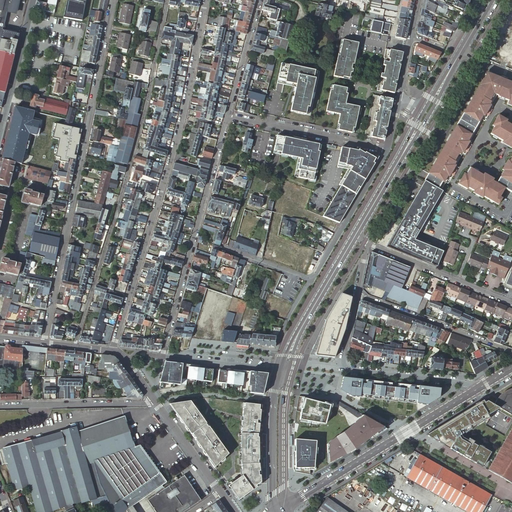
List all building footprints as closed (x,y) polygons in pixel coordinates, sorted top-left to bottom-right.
[(67,0),(63,17),(82,20),(86,0),(67,0)] [(100,0),(99,10),(105,11),(107,0),(100,0)] [(200,1),(194,0),(192,0),(191,6),(190,9),(198,11),(200,1)] [(37,1),(35,8),(54,13),(56,5),(47,3),(37,1)] [(405,8),(411,9),(412,4),(406,2),(407,2),(402,1),(400,7),(405,8)] [(465,12),(466,11),(467,6),(461,4),(455,1),(452,6),(465,12)] [(0,33),(2,34),(3,30),(2,30),(2,27),(4,27),(5,23),(3,23),(4,20),(5,21),(7,11),(6,11),(7,9),(17,11),(18,5),(13,5),(10,6),(7,5),(0,3),(0,33)] [(121,4),(118,22),(129,24),(133,6),(121,4)] [(242,5),(241,5),(239,4),(238,10),(241,10),(251,13),(253,8),(242,5)] [(333,7),(318,4),(315,15),(321,17),(321,16),(330,19),(332,13),(331,13),(333,7)] [(399,13),(410,15),(411,9),(405,8),(400,7),(399,13)] [(146,29),(151,30),(153,21),(150,20),(148,20),(149,16),(150,10),(143,9),(143,13),(142,13),(140,27),(139,30),(145,32),(146,29)] [(421,9),(419,16),(430,21),(436,23),(437,20),(430,17),(431,16),(426,14),(426,11),(421,9)] [(248,23),(251,13),(241,10),(240,12),(241,12),(239,20),(248,23)] [(398,19),(409,21),(410,15),(399,13),(398,19)] [(430,21),(419,16),(418,22),(428,26),(430,21)] [(218,17),(217,26),(219,26),(225,28),(226,23),(227,18),(218,17)] [(176,28),(175,31),(193,35),(193,34),(188,32),(189,29),(185,28),(184,29),(182,29),(184,19),(178,18),(177,25),(176,28)] [(247,28),(248,23),(239,20),(233,19),(232,22),(234,22),(233,25),(247,28)] [(396,25),(407,28),(409,21),(398,19),(396,25)] [(376,21),(372,20),(369,32),(380,34),(380,30),(381,28),(388,29),(390,24),(376,21)] [(511,21),(496,53),(511,61),(511,21)] [(277,51),(284,53),(292,26),(285,23),(284,28),(283,33),(281,40),(279,46),(278,48),(278,50),(277,51)] [(418,24),(417,28),(422,29),(422,30),(427,32),(428,28),(425,26),(424,26),(418,24)] [(245,34),(247,28),(233,25),(232,28),(228,27),(227,29),(238,32),(245,34)] [(396,25),(394,37),(405,40),(407,28),(396,25)] [(218,33),(217,38),(223,39),(225,28),(219,26),(219,29),(216,29),(215,33),(216,33),(218,33)] [(257,26),(255,32),(264,35),(266,29),(257,26)] [(417,28),(416,32),(417,34),(427,38),(429,33),(427,32),(427,33),(422,32),(422,30),(422,29),(417,28)] [(3,30),(2,34),(0,40),(0,105),(0,106),(2,101),(4,93),(17,43),(17,41),(19,34),(3,30)] [(274,38),(281,40),(283,33),(276,31),(272,30),(270,37),(274,38)] [(176,55),(179,42),(191,44),(193,35),(175,31),(175,34),(174,41),(172,41),(169,54),(172,54),(176,55)] [(163,32),(161,39),(172,41),(174,41),(175,34),(169,33),(163,32)] [(255,32),(253,38),(265,42),(266,42),(267,36),(264,35),(255,32)] [(130,35),(119,33),(116,48),(127,50),(130,35)] [(216,43),(214,51),(220,53),(221,48),(222,42),(223,39),(217,38),(216,43)] [(253,38),(252,44),(263,47),(265,42),(253,38)] [(340,40),(332,76),(349,80),(357,43),(340,40)] [(150,43),(142,41),(139,55),(148,57),(151,43),(150,43)] [(222,42),(221,48),(226,49),(231,50),(232,45),(229,44),(224,43),(222,42)] [(276,57),(277,51),(275,51),(263,47),(252,44),(250,50),(276,57)] [(424,47),(417,44),(414,51),(425,56),(427,49),(423,48),(424,47)] [(378,81),(376,91),(380,92),(380,90),(393,93),(402,53),(385,49),(383,58),(384,58),(382,65),(384,66),(382,74),(380,74),(379,81),(378,81)] [(431,51),(427,49),(425,56),(436,60),(438,53),(431,50),(431,51)] [(225,55),(220,53),(219,57),(218,59),(229,61),(230,56),(229,56),(225,55)] [(112,57),(109,69),(113,70),(118,71),(121,59),(112,57)] [(171,60),(161,58),(161,63),(162,63),(161,66),(160,66),(158,78),(167,80),(167,79),(168,74),(169,69),(171,60)] [(171,60),(169,69),(186,72),(187,67),(178,65),(176,65),(177,61),(171,60)] [(131,61),(129,74),(140,76),(143,63),(131,61)] [(319,71),(281,63),(276,82),(295,86),(290,111),(309,115),(319,71)] [(245,70),(254,72),(258,74),(260,68),(246,64),(245,70)] [(409,64),(406,76),(414,79),(416,69),(414,69),(414,65),(409,64)] [(59,66),(57,78),(66,80),(67,75),(68,70),(69,71),(70,68),(59,66)] [(79,67),(79,66),(79,67),(78,70),(76,77),(80,78),(81,73),(92,76),(93,70),(86,68),(79,67)] [(113,70),(109,69),(105,69),(103,75),(112,77),(113,70)] [(245,70),(243,76),(249,78),(252,78),(254,72),(245,70)] [(503,99),(509,82),(504,80),(505,78),(486,71),(423,179),(440,189),(444,181),(446,182),(452,174),(451,172),(450,172),(451,169),(452,169),(454,169),(456,166),(454,165),(461,152),(463,154),(465,150),(465,149),(464,148),(465,145),(466,146),(468,146),(470,143),(468,141),(481,119),(483,121),(487,114),(486,113),(485,112),(487,109),(488,110),(489,110),(491,106),(489,105),(495,95),(497,95),(496,96),(503,99)] [(243,76),(241,83),(251,85),(252,80),(249,79),(249,78),(243,76)] [(66,80),(57,78),(55,82),(61,84),(60,85),(64,86),(67,87),(69,80),(66,80)] [(131,81),(116,78),(114,89),(125,92),(127,83),(130,84),(131,81)] [(125,107),(128,108),(131,95),(134,82),(131,81),(130,84),(127,83),(125,92),(121,106),(125,107)] [(138,87),(147,88),(148,84),(134,81),(134,82),(131,95),(137,97),(139,89),(138,89),(138,87)] [(200,87),(212,89),(213,84),(208,83),(204,81),(203,84),(200,83),(201,83),(195,81),(194,85),(200,87)] [(213,84),(212,89),(218,90),(229,93),(230,90),(220,88),(220,87),(218,87),(219,82),(214,81),(213,84)] [(61,84),(55,82),(53,93),(58,94),(62,94),(64,86),(60,85),(61,84)] [(511,83),(509,82),(503,99),(508,100),(507,104),(511,105),(511,83)] [(241,83),(240,88),(254,92),(255,90),(250,89),(251,85),(241,83)] [(358,107),(344,104),(348,89),(330,85),(325,111),(339,114),(336,130),(353,133),(358,107)] [(240,88),(237,98),(243,99),(244,94),(247,94),(247,96),(258,99),(258,98),(264,99),(265,95),(262,94),(254,92),(240,88)] [(212,89),(211,95),(211,96),(218,97),(219,94),(228,96),(229,93),(218,90),(212,89)] [(156,105),(162,107),(163,105),(164,100),(165,95),(159,93),(157,102),(153,101),(152,104),(156,105)] [(33,94),(30,106),(30,107),(32,107),(35,108),(35,107),(66,114),(68,104),(64,103),(38,96),(38,95),(33,94)] [(383,140),(392,99),(372,95),(363,136),(383,140)] [(129,110),(137,112),(140,99),(132,97),(129,110)] [(257,115),(259,116),(260,114),(257,113),(256,112),(247,109),(249,104),(239,102),(237,110),(257,115)] [(224,113),(226,105),(218,103),(216,111),(219,112),(224,113)] [(158,121),(159,120),(160,115),(162,110),(162,108),(162,107),(156,105),(152,119),(158,121)] [(126,120),(128,110),(128,108),(125,107),(124,113),(123,113),(124,108),(118,107),(116,118),(120,119),(126,120)] [(72,122),(75,109),(69,108),(67,119),(65,125),(69,126),(69,125),(70,121),(72,122)] [(9,125),(20,128),(24,113),(13,110),(9,125)] [(122,132),(134,135),(136,126),(138,124),(141,113),(137,112),(129,110),(128,110),(126,120),(123,131),(122,132)] [(196,111),(195,117),(197,117),(206,119),(207,114),(207,113),(201,112),(196,111)] [(511,126),(504,122),(505,120),(496,115),(494,119),(495,120),(492,126),(489,133),(503,142),(503,143),(507,145),(507,144),(511,146),(511,126)] [(117,130),(123,131),(126,120),(120,119),(117,130)] [(211,125),(205,123),(204,130),(209,131),(214,132),(215,133),(215,132),(218,133),(219,132),(214,130),(214,128),(210,127),(211,125)] [(148,131),(155,133),(156,130),(156,127),(150,125),(147,124),(146,125),(148,126),(147,130),(148,131)] [(156,130),(172,135),(173,132),(167,130),(167,131),(162,129),(163,126),(157,125),(156,127),(156,130)] [(247,148),(250,149),(252,142),(249,142),(253,129),(248,127),(245,135),(241,150),(246,152),(247,148)] [(110,145),(118,146),(120,139),(115,138),(111,139),(108,138),(107,139),(99,137),(100,130),(95,129),(92,141),(110,145)] [(155,133),(154,135),(160,137),(160,135),(171,139),(172,135),(156,130),(155,133)] [(190,138),(189,143),(199,146),(202,135),(197,134),(191,133),(190,138)] [(154,136),(153,140),(158,142),(163,143),(165,138),(160,137),(154,135),(154,136)] [(276,135),(273,151),(280,152),(280,154),(281,154),(287,156),(291,157),(296,158),(299,159),(298,163),(297,169),(299,170),(297,177),(308,180),(312,181),(313,176),(314,173),(316,167),(319,152),(317,152),(318,145),(305,142),(292,139),(276,135)] [(114,164),(126,167),(133,139),(121,136),(120,139),(118,146),(114,162),(114,164)] [(90,152),(99,154),(100,152),(102,153),(103,153),(104,148),(101,147),(101,144),(92,142),(90,152)] [(187,143),(184,154),(190,156),(190,155),(197,156),(199,146),(189,143),(187,143)] [(142,155),(147,157),(148,154),(149,151),(151,146),(145,144),(142,155)] [(108,154),(106,160),(108,160),(114,162),(118,146),(110,145),(108,153),(110,153),(109,154),(108,154)] [(214,149),(204,146),(202,155),(211,158),(214,149)] [(154,153),(166,156),(168,151),(164,149),(157,147),(156,147),(154,153)] [(357,151),(340,148),(336,167),(347,169),(338,184),(340,185),(322,217),(339,223),(376,160),(370,156),(364,153),(357,150),(357,151)] [(135,155),(133,161),(145,165),(145,164),(147,159),(135,155)] [(464,174),(460,180),(459,179),(456,183),(465,189),(466,187),(475,192),(474,194),(477,196),(478,194),(492,202),(493,200),(496,202),(498,197),(503,188),(510,192),(511,187),(511,155),(506,163),(509,165),(506,169),(504,167),(498,176),(500,178),(496,184),(487,179),(488,178),(484,175),(483,176),(468,168),(465,174),(464,174)] [(210,161),(198,158),(197,164),(199,165),(198,169),(175,162),(173,169),(190,174),(192,175),(195,176),(199,177),(206,179),(210,161)] [(15,162),(4,159),(0,173),(0,184),(8,187),(15,162)] [(73,174),(75,160),(69,159),(68,163),(63,162),(62,166),(64,166),(63,172),(67,173),(73,174)] [(145,164),(162,169),(163,166),(157,164),(158,162),(147,159),(145,164)] [(237,163),(236,169),(244,171),(246,165),(237,163)] [(110,177),(116,179),(117,175),(116,175),(117,171),(124,173),(126,167),(114,164),(113,165),(111,173),(110,177)] [(144,169),(143,170),(149,172),(149,171),(150,169),(161,172),(162,169),(145,164),(145,165),(144,169)] [(49,179),(51,171),(39,168),(38,168),(26,165),(23,177),(47,183),(49,179)] [(233,175),(235,169),(220,165),(219,170),(220,171),(224,172),(224,174),(222,178),(227,179),(229,173),(233,175)] [(144,169),(135,167),(132,179),(136,181),(137,178),(140,175),(141,176),(142,175),(143,170),(144,169)] [(255,168),(252,167),(247,180),(245,188),(248,189),(255,168)] [(190,174),(173,169),(172,172),(178,174),(177,177),(188,180),(189,179),(189,177),(190,174)] [(155,177),(159,178),(160,175),(149,171),(149,172),(143,170),(142,175),(155,179),(155,177)] [(100,180),(108,182),(110,177),(111,173),(103,171),(100,180)] [(245,188),(247,180),(235,176),(232,184),(245,188)] [(204,185),(206,179),(199,177),(197,181),(197,183),(204,185)] [(53,180),(49,179),(47,183),(45,189),(55,191),(57,190),(50,188),(53,180)] [(118,181),(110,179),(108,186),(115,188),(118,181)] [(223,181),(214,179),(212,187),(218,188),(220,183),(222,183),(223,181)] [(440,189),(423,179),(385,246),(435,267),(443,248),(412,238),(440,189)] [(97,189),(106,191),(108,182),(100,180),(97,189)] [(150,194),(154,184),(144,181),(141,191),(150,194)] [(69,192),(71,184),(65,183),(60,182),(59,190),(69,192)] [(126,183),(125,187),(137,191),(137,190),(139,185),(132,182),(131,185),(126,183)] [(309,193),(310,187),(286,182),(285,189),(309,193)] [(174,184),(173,190),(174,190),(179,192),(184,193),(186,188),(174,184)] [(125,187),(124,191),(130,193),(128,199),(134,200),(135,197),(137,191),(125,187)] [(192,188),(186,187),(186,188),(184,193),(190,194),(200,197),(202,193),(194,191),(191,190),(192,188)] [(43,196),(43,195),(30,192),(31,191),(24,189),(21,202),(27,204),(28,203),(40,206),(42,200),(43,196)] [(96,195),(104,197),(105,196),(106,191),(97,189),(96,195)] [(137,191),(135,197),(140,199),(143,200),(144,196),(148,197),(153,199),(154,195),(150,194),(141,191),(137,190),(137,191)] [(184,193),(182,199),(179,207),(179,209),(177,214),(183,216),(190,194),(184,193)] [(251,194),(248,203),(260,207),(263,198),(251,194)] [(96,195),(94,203),(102,204),(104,197),(96,195)] [(218,198),(210,196),(206,211),(213,213),(215,207),(216,204),(217,204),(218,198)] [(79,200),(76,214),(98,219),(99,217),(101,209),(101,208),(102,204),(94,203),(79,200)] [(266,210),(262,212),(261,217),(269,219),(273,201),(269,200),(267,210),(266,210)] [(230,212),(233,202),(231,202),(228,201),(226,207),(228,207),(227,212),(225,216),(229,217),(230,213),(230,212)] [(239,204),(233,202),(230,212),(232,213),(232,211),(237,212),(239,204)] [(127,204),(123,214),(129,216),(129,214),(132,207),(132,206),(127,204)] [(42,208),(40,207),(37,215),(43,216),(44,214),(49,215),(50,209),(42,208)] [(137,209),(132,207),(129,214),(138,217),(139,215),(136,214),(137,209)] [(172,207),(170,213),(177,215),(177,214),(179,209),(176,208),(172,207)] [(101,209),(99,217),(104,219),(107,210),(101,208),(101,209)] [(457,211),(453,221),(462,224),(461,226),(465,227),(469,216),(457,211)] [(32,232),(37,215),(30,214),(25,234),(31,236),(32,232)] [(74,214),(72,226),(84,228),(85,224),(82,223),(83,218),(85,218),(85,217),(74,214)] [(129,216),(128,220),(133,222),(137,223),(137,220),(138,217),(129,214),(129,216)] [(177,215),(175,219),(181,221),(185,222),(193,224),(193,222),(189,221),(190,220),(182,218),(183,216),(177,214),(177,215)] [(37,215),(32,232),(41,234),(41,233),(42,230),(39,230),(43,216),(37,215)] [(469,227),(472,228),(478,230),(482,221),(469,216),(465,227),(469,229),(469,227)] [(288,220),(288,219),(285,218),(284,221),(285,221),(282,234),(290,237),(293,224),(290,223),(290,222),(289,221),(288,220)] [(181,221),(175,219),(174,223),(173,228),(172,230),(178,231),(179,227),(181,221)] [(226,223),(227,221),(222,219),(221,224),(219,223),(216,223),(203,219),(203,222),(219,227),(218,229),(224,231),(225,227),(226,223)] [(122,221),(119,220),(117,226),(121,228),(119,234),(123,235),(124,232),(126,227),(127,222),(122,221)] [(167,221),(168,220),(166,220),(164,226),(173,228),(174,223),(167,221)] [(386,237),(392,223),(386,220),(380,234),(386,237)] [(223,235),(224,231),(218,229),(202,224),(201,228),(214,232),(217,233),(214,243),(220,245),(220,243),(223,235)] [(126,227),(124,232),(135,235),(136,231),(136,230),(131,229),(126,227)] [(333,233),(324,229),(319,238),(327,243),(333,233)] [(493,231),(489,239),(501,245),(505,236),(493,231)] [(41,234),(32,232),(31,236),(26,252),(31,253),(33,254),(42,256),(46,257),(45,259),(55,261),(59,238),(41,234)] [(124,232),(123,235),(122,238),(124,238),(133,241),(135,235),(124,232)] [(153,234),(149,247),(153,249),(156,241),(158,235),(153,234)] [(237,236),(233,247),(243,251),(247,240),(237,236)] [(130,247),(130,249),(131,249),(137,251),(139,243),(133,241),(124,238),(123,243),(124,243),(123,244),(125,245),(130,247)] [(165,252),(164,255),(168,257),(169,254),(170,252),(171,253),(174,242),(169,240),(167,244),(166,247),(165,252)] [(259,245),(247,240),(243,251),(255,255),(259,245)] [(96,253),(98,246),(91,244),(90,249),(89,251),(96,253)] [(448,244),(441,261),(450,265),(452,260),(451,259),(455,251),(454,251),(455,247),(448,244)] [(218,251),(219,247),(213,245),(210,255),(206,254),(205,258),(207,258),(209,259),(210,260),(211,260),(212,261),(214,261),(216,256),(218,251)] [(268,258),(271,251),(264,248),(262,255),(268,258)] [(499,252),(492,250),(489,257),(507,265),(510,257),(503,254),(501,260),(496,258),(499,252)] [(89,251),(87,256),(86,259),(93,261),(96,253),(89,251)] [(122,257),(134,260),(135,256),(130,254),(128,253),(126,253),(126,254),(123,253),(119,251),(118,256),(122,257)] [(31,253),(26,252),(26,253),(24,258),(23,261),(19,275),(24,276),(25,277),(26,274),(27,269),(30,260),(29,260),(31,253)] [(169,254),(168,257),(183,261),(184,255),(175,252),(174,256),(169,254)] [(369,254),(361,289),(364,289),(368,288),(369,286),(372,287),(374,278),(378,278),(376,284),(376,285),(379,286),(380,286),(390,290),(392,285),(401,289),(409,268),(371,253),(369,254)] [(205,258),(194,254),(192,260),(197,261),(196,262),(197,263),(198,264),(199,263),(199,262),(205,264),(206,263),(207,258),(205,258)] [(468,254),(464,263),(477,269),(478,267),(483,269),(484,268),(487,261),(468,254)] [(156,262),(161,264),(162,262),(163,258),(159,257),(152,255),(151,258),(151,259),(156,260),(156,262)] [(168,257),(164,255),(163,258),(162,262),(181,267),(183,261),(168,257)] [(54,266),(55,261),(45,259),(46,257),(42,256),(42,258),(43,258),(42,263),(54,266)] [(236,265),(238,258),(232,256),(230,261),(230,262),(230,264),(229,264),(232,265),(231,269),(234,270),(235,265),(236,265)] [(122,257),(121,262),(123,263),(132,265),(134,260),(122,257)] [(489,257),(487,261),(484,268),(489,270),(487,274),(494,276),(495,275),(498,277),(497,278),(501,279),(507,265),(489,257)] [(2,258),(0,266),(0,271),(5,273),(6,272),(17,275),(21,264),(8,261),(9,260),(2,258)] [(233,285),(240,266),(238,266),(241,259),(238,258),(236,265),(235,265),(234,270),(232,276),(229,283),(233,285)] [(86,259),(84,265),(92,267),(94,261),(93,261),(86,259)] [(153,269),(159,271),(159,269),(161,264),(156,262),(155,264),(144,261),(143,266),(149,268),(153,269)] [(122,268),(131,271),(132,265),(123,263),(122,266),(122,268)] [(63,267),(62,274),(68,275),(71,276),(72,276),(73,270),(69,269),(63,267)] [(223,271),(222,273),(232,276),(234,270),(231,269),(227,267),(225,271),(223,271)] [(190,268),(188,274),(193,276),(193,278),(198,280),(199,276),(208,279),(209,276),(190,268)] [(120,275),(129,277),(131,271),(122,269),(121,271),(119,270),(118,273),(120,274),(120,275)] [(281,274),(274,271),(271,277),(274,278),(267,292),(272,294),(281,274)] [(222,273),(219,280),(224,282),(229,283),(232,276),(222,273)] [(62,274),(61,280),(67,281),(70,282),(71,276),(68,275),(62,274)] [(81,276),(79,279),(85,281),(86,281),(91,283),(92,279),(87,278),(87,276),(81,274),(81,275),(81,276)] [(188,274),(186,282),(201,287),(202,285),(200,284),(200,283),(197,282),(198,280),(193,278),(193,276),(188,274)] [(118,281),(127,283),(129,277),(120,275),(119,275),(118,275),(117,278),(119,278),(118,281)] [(144,283),(147,284),(149,285),(154,286),(154,285),(156,281),(150,280),(144,278),(140,276),(138,280),(144,282),(144,283)] [(511,278),(506,276),(501,289),(511,293),(511,278)] [(267,292),(266,291),(270,279),(266,277),(261,289),(262,290),(256,305),(260,306),(261,305),(262,302),(263,299),(264,299),(265,296),(267,292)] [(115,280),(110,278),(108,284),(107,288),(105,292),(111,294),(112,291),(115,280)] [(79,279),(78,283),(78,285),(84,287),(89,288),(90,285),(85,284),(85,281),(79,279)] [(201,287),(186,282),(184,288),(194,291),(194,290),(203,293),(205,288),(201,287)] [(0,283),(0,296),(5,298),(11,299),(12,296),(15,288),(15,287),(0,283)] [(408,292),(421,297),(427,285),(422,283),(419,290),(413,288),(410,286),(408,292)] [(96,284),(94,290),(94,292),(99,294),(100,292),(102,286),(100,285),(96,284)] [(236,287),(232,297),(242,300),(248,285),(244,284),(242,290),(236,287)] [(446,296),(455,299),(459,289),(447,284),(444,290),(444,292),(447,293),(446,296)] [(392,285),(390,290),(386,297),(406,305),(405,309),(415,313),(421,297),(408,292),(401,289),(392,285)] [(104,298),(105,292),(107,288),(102,286),(100,292),(99,294),(98,301),(102,302),(104,298)] [(435,286),(429,300),(439,304),(444,292),(444,290),(435,286)] [(459,289),(455,299),(464,303),(469,293),(459,289)] [(105,292),(104,298),(107,299),(108,300),(120,304),(122,298),(111,294),(105,292)] [(143,300),(149,302),(151,296),(151,295),(146,293),(145,296),(143,300)] [(478,296),(469,293),(464,303),(474,307),(478,296)] [(325,318),(309,355),(337,358),(339,349),(350,297),(341,294),(325,318)] [(147,307),(147,308),(153,309),(155,304),(156,304),(158,298),(157,298),(151,296),(149,302),(147,307)] [(478,296),(474,307),(483,310),(487,300),(478,296)] [(415,313),(420,315),(426,299),(421,297),(415,313)] [(11,299),(5,298),(1,310),(0,312),(0,313),(0,315),(3,317),(6,317),(7,311),(10,304),(11,301),(11,300),(11,299)] [(107,299),(104,298),(102,302),(101,308),(99,312),(99,314),(97,320),(90,343),(97,343),(97,342),(99,342),(100,340),(98,339),(103,323),(102,322),(107,306),(105,306),(107,299)] [(191,303),(181,300),(179,307),(182,308),(189,310),(190,305),(191,303)] [(429,300),(423,313),(427,315),(431,307),(443,312),(446,307),(439,304),(429,300)] [(487,300),(483,310),(492,314),(496,304),(487,300)] [(198,312),(201,302),(197,301),(196,307),(190,305),(189,310),(191,311),(196,312),(198,312)] [(365,324),(367,317),(365,317),(365,318),(360,317),(362,308),(365,309),(364,313),(368,314),(371,304),(361,301),(358,302),(354,320),(365,324)] [(496,304),(492,314),(501,318),(506,307),(496,303),(496,304)] [(377,306),(371,304),(368,314),(373,316),(377,306)] [(382,308),(377,306),(373,316),(376,317),(378,313),(380,314),(382,308)] [(460,313),(446,307),(443,312),(442,315),(445,316),(446,314),(458,318),(460,313)] [(511,317),(511,309),(506,307),(501,318),(510,322),(511,317)] [(55,308),(54,313),(68,317),(68,316),(69,314),(59,311),(60,309),(55,308)] [(130,308),(126,319),(128,319),(132,321),(134,315),(135,309),(130,308)] [(144,319),(148,320),(149,318),(150,315),(151,315),(153,309),(147,308),(146,312),(144,319)] [(389,311),(382,308),(380,314),(383,315),(381,319),(384,320),(386,316),(386,317),(389,311)] [(134,315),(132,321),(137,322),(139,317),(141,310),(135,309),(134,315)] [(40,336),(45,311),(38,310),(35,323),(35,326),(33,336),(38,337),(40,336)] [(139,317),(137,322),(142,324),(144,319),(146,312),(141,310),(139,317)] [(181,336),(190,337),(194,324),(187,323),(191,311),(189,310),(187,315),(186,318),(184,325),(181,336)] [(228,312),(225,323),(231,325),(235,314),(228,312)] [(156,323),(165,325),(168,315),(164,313),(162,318),(158,317),(156,323)] [(458,321),(469,326),(472,318),(461,313),(458,321)] [(253,314),(249,326),(254,328),(258,316),(253,314)] [(56,339),(61,339),(63,333),(56,333),(59,319),(53,318),(49,336),(51,338),(56,339)] [(471,323),(480,328),(482,323),(474,318),(471,323)] [(78,341),(90,343),(97,320),(93,319),(89,330),(87,330),(86,334),(86,336),(85,336),(85,334),(80,334),(78,341)] [(354,320),(352,330),(361,334),(365,324),(354,320)] [(9,323),(4,323),(3,326),(1,333),(7,333),(8,327),(9,323)] [(471,323),(468,328),(477,333),(480,328),(471,323)] [(171,335),(181,336),(184,325),(182,325),(182,326),(180,326),(174,325),(171,335)] [(64,334),(74,337),(77,328),(70,326),(69,329),(66,328),(64,334)] [(275,335),(276,335),(280,327),(271,326),(270,335),(275,335)] [(369,346),(370,346),(375,327),(370,326),(367,337),(361,334),(352,330),(351,337),(359,341),(369,346)] [(443,330),(433,327),(431,333),(430,335),(438,338),(443,330)] [(506,332),(498,328),(496,333),(497,334),(495,338),(494,338),(493,343),(501,346),(506,332)] [(226,341),(232,342),(236,332),(223,330),(222,341),(226,341)] [(443,330),(438,338),(444,340),(448,332),(443,330)] [(257,333),(252,333),(251,335),(248,343),(252,344),(256,344),(257,333)] [(464,338),(450,333),(446,344),(455,347),(455,346),(459,347),(461,345),(464,338)] [(139,335),(137,334),(137,335),(132,334),(131,337),(130,347),(135,348),(138,338),(139,335)] [(248,343),(251,335),(243,334),(243,335),(238,335),(236,342),(238,342),(248,343)] [(124,336),(121,336),(119,344),(120,346),(130,347),(131,337),(126,336),(124,336)] [(159,349),(162,339),(148,337),(148,339),(147,342),(149,342),(148,349),(156,350),(159,349)] [(358,344),(359,341),(351,337),(350,341),(351,342),(350,347),(361,352),(364,347),(358,344)] [(138,338),(135,348),(139,348),(140,342),(143,342),(143,338),(140,338),(138,338)] [(140,342),(139,348),(148,349),(149,342),(147,342),(148,339),(143,338),(143,342),(140,342)] [(459,347),(465,349),(467,347),(470,340),(464,338),(461,345),(459,347)] [(369,346),(359,341),(358,344),(364,347),(361,352),(365,354),(364,357),(366,358),(370,348),(368,348),(369,346)] [(392,360),(392,355),(395,344),(390,343),(388,348),(386,354),(386,357),(386,359),(392,360)] [(22,349),(22,348),(11,347),(11,346),(11,345),(10,344),(9,344),(8,344),(7,344),(6,344),(5,345),(5,346),(0,345),(0,369),(3,370),(22,369),(22,368),(22,356),(22,353),(22,349)] [(395,344),(392,355),(399,355),(401,345),(395,344)] [(366,358),(365,362),(370,362),(372,356),(374,356),(376,347),(370,346),(370,348),(366,358)] [(376,347),(374,356),(379,357),(380,353),(382,348),(376,347)] [(54,360),(55,349),(50,348),(46,348),(46,352),(45,359),(54,360)] [(64,359),(65,350),(59,349),(55,349),(54,360),(60,360),(58,375),(62,375),(64,359)] [(73,360),(74,351),(65,350),(64,359),(73,360)] [(85,359),(86,352),(74,351),(73,360),(73,362),(78,362),(78,360),(82,360),(82,359),(85,359)] [(475,374),(487,367),(485,363),(484,363),(479,354),(477,351),(473,353),(476,360),(469,363),(474,374),(475,374)] [(483,351),(479,354),(484,363),(485,363),(495,357),(492,351),(485,355),(483,351)] [(91,353),(86,352),(85,359),(82,359),(82,360),(81,365),(84,365),(84,366),(89,367),(89,368),(91,368),(92,368),(93,366),(92,365),(89,364),(91,353)] [(112,356),(99,354),(98,355),(100,356),(99,363),(97,362),(97,369),(110,369),(111,368),(119,363),(115,357),(114,356),(113,356),(112,356)] [(425,369),(441,370),(441,367),(442,359),(429,358),(429,363),(427,363),(426,364),(425,369)] [(451,360),(442,359),(441,367),(445,368),(457,370),(457,364),(451,363),(451,360)] [(182,364),(164,362),(158,383),(162,383),(164,383),(172,384),(175,384),(180,385),(180,384),(185,385),(186,379),(180,379),(181,371),(182,364)] [(125,370),(119,363),(111,368),(114,372),(116,372),(118,375),(125,370)] [(83,375),(84,366),(84,365),(81,365),(80,373),(75,373),(75,376),(83,377),(83,375)] [(188,367),(187,367),(186,379),(190,380),(195,380),(199,381),(200,381),(205,381),(210,382),(211,382),(212,370),(205,369),(203,369),(199,368),(197,368),(193,367),(191,367),(188,367)] [(34,379),(34,371),(28,370),(28,368),(22,368),(22,369),(22,379),(28,379),(34,379)] [(44,368),(43,376),(53,376),(53,368),(44,368)] [(248,378),(249,371),(226,369),(225,371),(227,371),(232,371),(232,372),(234,372),(238,372),(238,373),(240,373),(240,372),(243,373),(242,373),(243,373),(247,374),(246,378),(248,378)] [(128,375),(125,370),(118,375),(116,372),(114,372),(112,372),(111,379),(117,380),(119,381),(128,375)] [(242,386),(243,373),(242,373),(240,373),(238,373),(234,372),(232,372),(227,371),(225,371),(218,370),(216,383),(221,383),(226,384),(230,384),(231,384),(236,385),(241,386),(242,386)] [(267,374),(249,371),(248,378),(247,386),(250,386),(249,393),(262,394),(267,374)] [(131,379),(128,375),(119,381),(117,380),(121,386),(123,385),(124,384),(131,379)] [(303,383),(324,384),(324,376),(303,375),(303,383)] [(361,379),(342,377),(339,390),(350,396),(359,397),(359,394),(364,395),(363,398),(368,398),(369,395),(373,396),(373,399),(378,399),(378,396),(383,397),(382,400),(387,400),(388,397),(397,399),(397,402),(402,402),(402,399),(407,400),(406,403),(411,403),(412,400),(416,401),(416,404),(426,405),(438,397),(440,388),(418,386),(417,388),(408,387),(408,388),(406,387),(399,387),(397,386),(391,386),(389,385),(381,385),(379,384),(372,384),(370,383),(370,382),(361,381),(361,379)] [(134,383),(131,379),(124,384),(123,385),(121,386),(121,388),(125,389),(125,387),(128,385),(129,386),(134,383)] [(143,395),(134,383),(129,386),(125,389),(128,392),(129,392),(131,394),(125,394),(125,397),(124,397),(124,398),(142,398),(143,395)] [(493,405),(511,416),(511,388),(509,389),(507,390),(505,391),(504,391),(502,393),(501,394),(500,395),(497,398),(496,400),(493,405)] [(331,400),(298,396),(294,417),(293,448),(293,465),(294,471),(311,475),(313,467),(316,457),(321,436),(325,423),(329,405),(331,400)] [(481,468),(490,454),(472,443),(473,443),(468,440),(467,442),(461,438),(459,435),(488,418),(486,416),(496,410),(498,409),(483,400),(475,405),(425,435),(481,468)] [(190,401),(169,404),(191,434),(192,434),(195,439),(194,439),(197,443),(198,443),(201,447),(200,447),(203,452),(204,451),(207,455),(206,455),(214,467),(228,454),(216,437),(214,434),(208,427),(206,423),(205,423),(203,420),(196,410),(194,407),(190,401)] [(361,414),(337,401),(335,404),(357,416),(361,414)] [(242,475),(227,486),(238,500),(261,484),(259,467),(258,467),(258,463),(258,434),(257,434),(257,430),(258,430),(258,428),(260,405),(244,403),(244,408),(242,408),(241,416),(243,417),(243,421),(241,421),(241,426),(242,426),(242,429),(240,429),(240,433),(240,440),(240,443),(240,449),(241,458),(241,464),(242,475)] [(357,419),(362,416),(361,414),(356,418),(351,422),(352,424),(357,420),(357,419)] [(340,431),(336,433),(324,439),(329,462),(345,454),(363,443),(363,442),(369,438),(370,439),(387,429),(363,415),(362,416),(357,419),(357,420),(352,424),(340,431)] [(94,461),(133,447),(125,419),(116,422),(116,420),(94,427),(82,431),(81,426),(80,426),(3,447),(14,490),(29,486),(34,505),(36,511),(54,511),(63,509),(71,505),(73,505),(75,505),(76,505),(89,501),(104,496),(99,485),(99,484),(94,461)] [(511,427),(488,470),(511,483),(511,427)] [(165,482),(139,446),(133,447),(94,461),(99,484),(99,485),(104,496),(108,502),(112,511),(121,511),(125,510),(131,506),(165,482)] [(418,454),(405,478),(463,511),(478,511),(488,494),(418,454)] [(182,511),(200,500),(183,475),(147,499),(155,511),(182,511)] [(96,510),(108,502),(104,496),(89,501),(96,510)] [(18,511),(26,508),(24,504),(22,498),(16,500),(16,502),(14,503),(18,511)] [(345,511),(326,498),(316,511),(345,511)] [(218,501),(208,507),(211,511),(213,511),(222,506),(218,501)]
